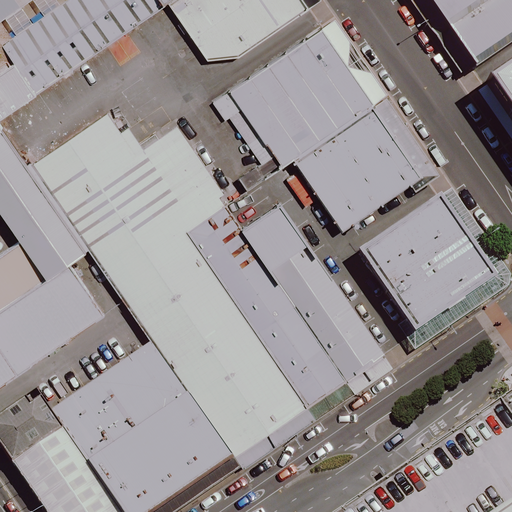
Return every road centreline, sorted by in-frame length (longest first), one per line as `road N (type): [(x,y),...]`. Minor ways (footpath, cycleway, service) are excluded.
road 1 (tertiary): [(511,337),(260,511)]
road 2 (residential): [(364,0),(511,214)]
